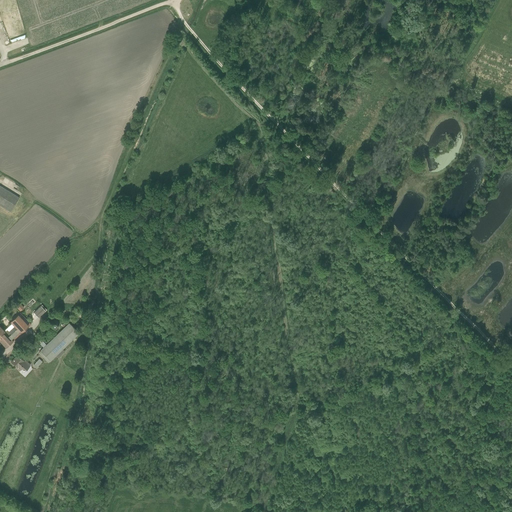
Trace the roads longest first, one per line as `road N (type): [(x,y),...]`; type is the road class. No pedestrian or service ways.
road 1 (track): [(511,367),(181,19)]
road 2 (track): [(174,2),(17,58)]
